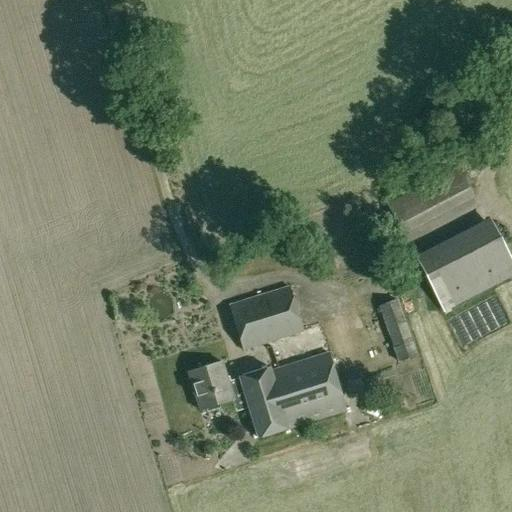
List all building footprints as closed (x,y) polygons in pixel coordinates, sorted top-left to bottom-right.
[(402,236),(474,197),(459,167),(387,205),(402,236)] [(511,260),(489,219),(415,257),(444,312),(511,275),(511,260)] [(303,332),(289,287),(229,306),(242,350),(303,332)] [(418,356),(398,299),(378,306),(398,362),(418,356)] [(164,334),(149,335),(150,350),(166,348),(164,334)] [(257,438),(345,411),(328,353),(270,371),(269,368),(238,377),(239,378),(227,382),(221,362),(187,372),(199,411),(232,401),(235,412),(248,408),(257,438)] [(372,415),(388,417),(389,406),(373,404),(372,415)]
